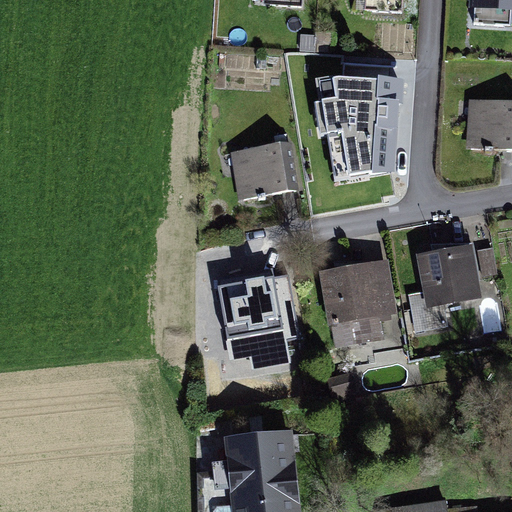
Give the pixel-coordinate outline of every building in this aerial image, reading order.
[(511,0),(473,0),(472,16),(511,18),(511,0)] [(337,84),(314,89),(319,110),(312,111),(318,149),(325,147),(334,193),(394,183),(399,90),(337,84)] [(511,106),(470,105),(469,149),(511,150),(511,106)] [(234,154),(240,198),(297,191),(291,146),(234,154)] [(416,261),(427,314),(480,303),(469,250),(416,261)] [(322,279),(330,325),(398,313),(390,267),(322,279)] [(233,342),(284,333),(276,284),(225,292),(233,342)] [(227,444),(233,511),(297,511),(290,437),(227,444)]
